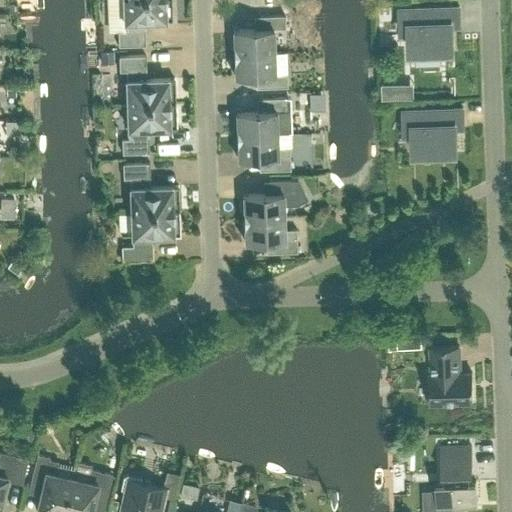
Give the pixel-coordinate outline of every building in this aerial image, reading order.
[(124,30),(117,30),(118,45),(145,44),(144,20),(172,19),(171,0),(122,0),(124,21),(124,30)] [(409,48),(416,48),(416,61),(440,61),(440,47),(453,47),(452,21),(459,21),(460,21),(460,6),(400,8),(400,29),(408,29),(409,48)] [(233,41),(233,52),(273,50),(272,27),(285,27),(284,14),(258,15),(259,27),(232,28),(233,41)] [(100,63),(111,62),(111,50),(99,51),(100,63)] [(286,73),(274,73),(273,50),(233,52),(233,62),(234,75),(260,74),(261,87),(287,86),(286,73)] [(118,55),(119,70),(126,70),(126,79),(127,103),(175,102),(174,77),(146,78),(145,54),(118,55)] [(417,91),(435,92),(435,77),(418,76),(417,91)] [(6,84),(6,93),(16,93),(15,83),(6,84)] [(236,124),(236,134),(276,133),(276,120),(288,119),(287,96),(261,97),(262,110),(235,111),(236,124)] [(127,103),(127,128),(128,128),(128,137),(121,137),(121,152),(149,151),(148,127),(176,126),(175,102),(127,103)] [(431,153),(439,153),(442,149),(457,148),(456,123),(462,123),(464,123),(463,107),(403,109),(404,131),(412,130),(412,150),(427,149),(431,153)] [(236,134),(236,145),(237,158),(263,157),(264,169),(290,168),(289,145),(277,146),(276,133),(236,134)] [(130,186),(130,211),(179,209),(178,184),(150,185),(149,161),(122,162),(122,177),(129,177),(130,186)] [(243,206),(242,206),(243,217),(283,215),(283,204),(297,204),(307,198),(297,179),(268,180),(269,192),(242,193),(243,206)] [(130,211),(131,235),(132,235),(132,245),(121,245),(121,260),(152,259),(152,235),(180,234),(179,209),(130,211)] [(296,228),(284,228),(283,215),(243,217),(243,227),(244,240),(270,239),(271,252),(297,251),(296,228)] [(410,337),(410,347),(422,347),(422,336),(410,337)] [(429,373),(430,402),(474,400),(473,372),(460,372),(459,345),(431,346),(432,373),(429,373)] [(469,472),(473,472),(472,444),(441,446),(442,473),(446,473),(447,480),(437,481),(438,506),(454,506),(454,509),(465,508),(465,505),(477,505),(476,479),(469,479),(469,472)] [(27,457),(0,450),(0,501),(6,478),(21,482),(27,457)] [(49,455),(37,453),(29,484),(41,487),(36,509),(46,511),(62,511),(71,476),(54,472),(57,460),(48,458),(49,455)] [(186,460),(179,492),(195,495),(202,464),(186,460)] [(90,468),(88,480),(71,476),(62,511),(90,511),(93,499),(105,502),(111,473),(90,468)] [(169,484),(166,496),(173,498),(179,473),(166,470),(163,482),(169,484)] [(120,488),(124,489),(118,511),(159,511),(165,487),(140,481),(141,477),(126,474),(123,476),(120,488)] [(289,511),(241,501),(238,511),(289,511)]
